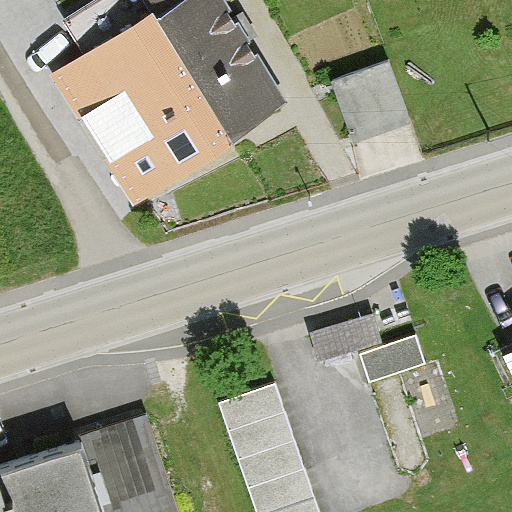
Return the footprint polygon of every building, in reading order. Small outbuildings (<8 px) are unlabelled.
[(145,0),(155,15),(231,134),(282,101),(240,35),(251,28),(240,11),(229,18),(217,0),(145,0)] [(98,127),(139,192),(231,134),(155,15),(62,74),(81,104),(72,109),(87,134),(98,127)] [(388,59),(332,79),(353,136),(408,116),(388,59)] [(385,303),(323,321),(331,349),(393,332),(385,303)] [(428,327),(372,346),(382,375),(438,356),(428,327)] [(333,511),(287,376),(230,395),(269,511),(333,511)] [(191,511),(157,403),(0,452),(0,511),(191,511)]
